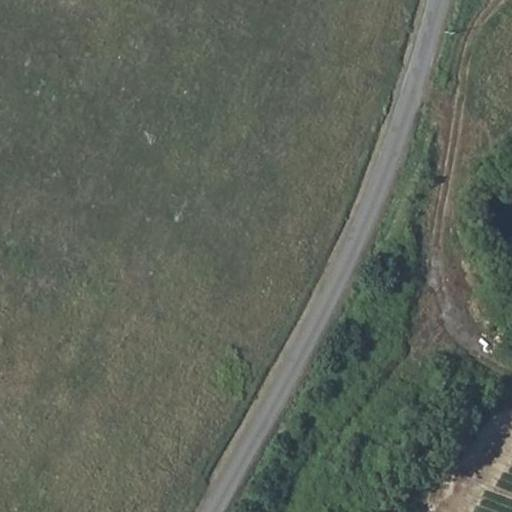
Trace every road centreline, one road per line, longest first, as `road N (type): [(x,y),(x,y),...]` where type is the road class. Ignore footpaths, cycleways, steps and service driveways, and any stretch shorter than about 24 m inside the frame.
road 1 (tertiary): [(210,511),(372,207),(438,0)]
road 2 (track): [(507,0),(466,42),(433,253),(440,298),(471,353),(511,375)]
